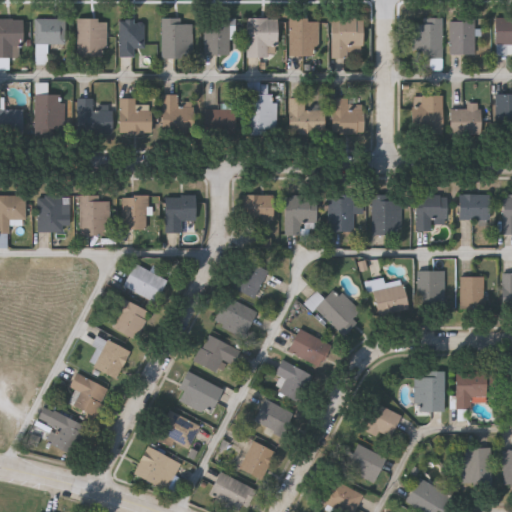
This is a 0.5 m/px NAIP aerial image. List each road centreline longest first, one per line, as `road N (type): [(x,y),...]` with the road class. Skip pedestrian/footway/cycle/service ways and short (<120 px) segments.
road 1 (residential): [(511,165),(0,167)]
road 2 (residential): [(227,167),(219,260),(93,490)]
road 3 (residential): [(511,343),(382,350),(338,408),(283,511)]
road 4 (residential): [(389,0),(390,167)]
